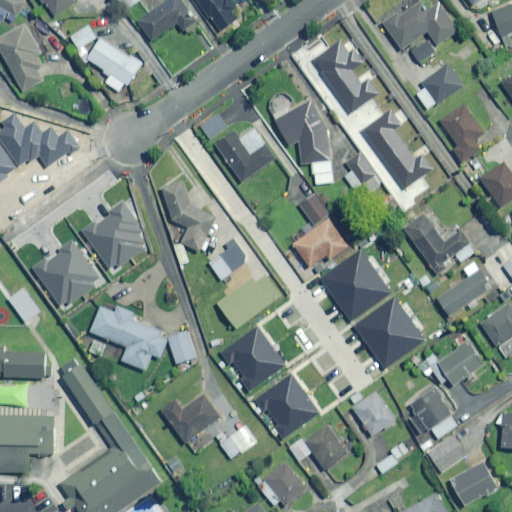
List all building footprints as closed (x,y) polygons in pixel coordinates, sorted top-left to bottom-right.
[(0,0),(0,22),(4,26),(7,21),(12,24),(26,2),(23,0),(0,0)] [(40,0),(45,6),(48,4),(56,17),(78,2),(77,0),(40,0)] [(140,1),(139,0),(117,0),(125,11),(140,1)] [(201,24),(183,0),(169,0),(139,22),(152,41),(178,23),(186,34),(201,24)] [(233,14),(241,9),(234,0),(224,0),(224,1),(223,0),(199,0),(223,33),(239,21),(233,14)] [(427,12),(420,3),(401,17),(399,14),(383,25),(402,50),(428,32),(438,47),(459,32),(438,4),(427,12)] [(511,5),(493,13),(506,47),(511,44),(511,5)] [(38,70),(45,66),(40,57),(43,55),(27,25),(0,39),(0,48),(24,93),(44,81),(38,70)] [(97,38),(89,26),(72,37),(80,50),(97,38)] [(142,65),(102,39),(89,60),(129,86),(142,65)] [(436,53),(428,40),(411,51),(419,64),(436,53)] [(360,93),(358,89),(374,78),(353,48),(339,58),(345,66),(319,85),(334,106),(352,93),(355,96),(360,93)] [(463,87),(448,65),(423,83),(426,88),(417,94),(429,111),(463,87)] [(511,77),(502,83),(511,98),(511,77)] [(326,126),(312,100),(276,120),(290,147),(300,142),(303,165),(313,164),(316,185),(333,183),(326,126)] [(485,135),(466,106),(441,122),(459,149),(456,151),(464,162),(481,150),(475,141),(485,135)] [(228,127),(218,112),(201,124),(211,139),(228,127)] [(242,139),(235,128),(214,141),(240,184),(277,162),(257,130),(242,139)] [(64,174),(33,130),(12,145),(42,189),(64,174)] [(383,185),(361,153),(347,163),(353,172),(346,177),(355,191),(364,185),(370,194),(383,185)] [(511,174),(504,162),(481,178),(501,208),(511,201),(511,174)] [(191,205),(182,181),(163,188),(174,221),(190,229),(183,243),(200,252),(217,219),(191,205)] [(33,209),(20,192),(5,203),(18,220),(33,209)] [(329,215),(315,195),(301,206),(314,225),(329,215)] [(399,207),(391,195),(380,203),(388,214),(399,207)] [(456,255),(461,262),(476,253),(462,233),(443,245),(423,215),(405,227),(436,274),(452,263),(450,259),(456,255)] [(124,235),(75,219),(66,245),(116,262),(124,235)] [(350,247),(330,220),(295,245),(311,268),(328,256),(331,260),(350,247)] [(56,275),(25,232),(8,244),(39,287),(56,275)] [(389,268),(366,240),(330,269),(353,297),(389,268)] [(511,242),(511,241),(495,253),(511,278),(511,242)] [(249,262),(237,245),(210,264),(222,281),(249,262)] [(435,296),(451,318),(469,305),(473,309),(481,304),(477,299),(494,287),(475,262),(465,269),(471,277),(449,293),(446,288),(435,296)] [(282,296),(265,273),(254,282),(252,280),(219,304),(237,329),(282,296)] [(430,316),(400,276),(358,306),(388,346),(430,316)] [(40,311),(22,286),(7,297),(25,322),(40,311)] [(511,303),(483,324),(498,347),(511,337),(511,303)] [(134,313),(118,307),(115,314),(102,308),(92,333),(129,348),(124,362),(147,371),(153,355),(161,359),(168,341),(160,337),(161,333),(131,320),(134,313)] [(291,339),(270,310),(228,341),(249,370),(291,339)] [(196,358),(187,331),(168,337),(178,364),(196,358)] [(374,354),(360,336),(344,348),(358,366),(374,354)] [(0,340),(0,372),(3,372),(2,376),(44,378),(45,352),(1,350),(2,340),(0,340)] [(485,366),(469,343),(441,364),(434,355),(419,367),(427,378),(436,372),(444,383),(449,379),(456,388),(485,366)] [(327,386),(303,349),(261,376),(285,413),(327,386)] [(88,511),(153,468),(81,362),(78,364),(74,358),(61,368),(64,373),(60,376),(110,449),(59,484),(68,498),(62,502),(67,510),(74,506),(77,511),(88,511)] [(458,427),(436,390),(410,405),(417,417),(413,420),(422,435),(431,430),(437,440),(458,427)] [(222,418),(204,393),(182,409),(176,401),(163,411),(187,444),(222,418)] [(397,422),(378,393),(354,409),(373,437),(397,422)] [(55,417),(0,414),(0,471),(29,472),(29,454),(54,455),(55,417)] [(511,448),(511,415),(505,415),(502,448),(511,448)] [(257,441),(248,427),(222,445),(231,459),(257,441)] [(348,456),(328,428),(306,443),(303,439),(290,448),(300,462),(313,453),(326,472),(348,456)] [(468,456),(455,436),(429,454),(443,473),(468,456)] [(409,453),(403,443),(392,451),(398,460),(409,453)] [(307,489),(284,464),(259,487),(275,505),(281,500),(287,507),(307,489)] [(468,506),(488,496),(489,499),(502,493),(500,489),(487,464),(454,480),(468,506)] [(447,511),(437,494),(404,511),(447,511)]
